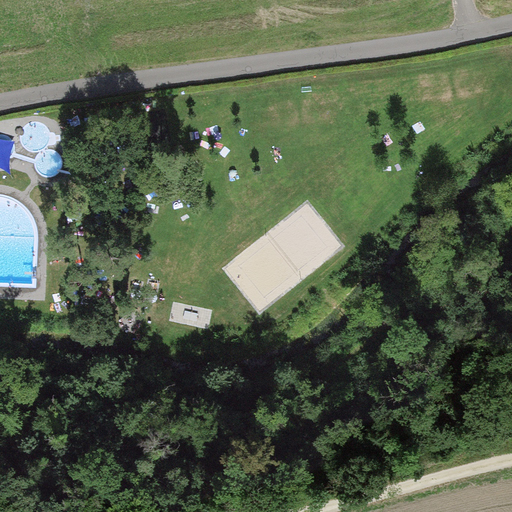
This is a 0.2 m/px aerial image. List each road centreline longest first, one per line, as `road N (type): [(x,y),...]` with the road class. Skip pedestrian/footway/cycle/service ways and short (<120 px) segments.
road 1 (unclassified): [(0,104),(511,25)]
road 2 (track): [(311,511),(511,460)]
